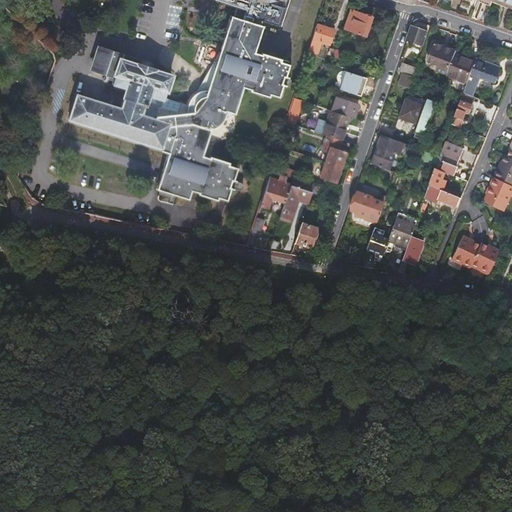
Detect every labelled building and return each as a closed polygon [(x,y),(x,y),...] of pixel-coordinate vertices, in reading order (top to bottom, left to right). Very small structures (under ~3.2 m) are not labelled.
[(187,104),(186,104),(164,97),(170,76),(153,70),(153,69),(137,64),(136,65),(121,60),(122,57),(100,51),(94,69),(115,75),(112,85),(126,89),(121,108),(76,95),(68,121),(161,149),(161,150),(168,152),(157,188),(188,199),(191,190),(199,192),(198,193),(217,199),(218,197),(227,199),(231,187),(225,186),(228,179),(233,180),(237,168),(228,165),(229,162),(210,157),(210,158),(202,155),(210,129),(209,129),(209,127),(211,128),(213,127),(215,127),(217,125),(219,124),(221,122),(223,119),(226,111),(227,110),(234,113),(237,104),(243,86),(250,89),(250,90),(268,96),(269,93),(278,96),(281,84),(273,81),(275,73),(284,76),(288,64),(279,61),(280,58),(262,52),(261,54),(254,51),(258,40),(261,29),(263,25),(251,21),(253,16),(279,24),(284,8),(286,8),(288,0),(213,0),(238,8),(235,17),(231,16),(220,52),(220,53),(223,53),(218,67),(215,66),(208,89),(205,89),(201,90),(198,91),(195,93),(192,96),(190,99),(188,102),(187,104)] [(511,0),(493,0),(493,1),(511,8),(511,0)] [(345,30),(366,37),(372,18),(371,17),(371,16),(365,14),(364,15),(351,11),(345,30)] [(312,39),(307,53),(317,56),(321,43),(329,45),(334,30),(316,25),(312,39)] [(427,33),(412,28),(407,42),(422,47),(427,33)] [(455,56),(456,52),(435,45),(429,63),(439,67),(438,72),(447,75),(451,65),(455,56)] [(187,100),(186,104),(187,104),(188,102),(190,99),(192,96),(195,93),(198,91),(201,90),(205,89),(208,89),(215,66),(218,67),(223,53),(220,53),(220,52),(219,51),(196,90),(194,91),(191,94),(189,97),(187,100)] [(447,75),(447,77),(467,84),(475,63),(455,56),(451,65),(447,75)] [(476,61),(475,63),(467,84),(464,94),(473,98),(480,79),(494,84),(500,69),(476,61)] [(409,90),(413,77),(416,69),(403,64),(400,73),(403,74),(398,86),(409,90)] [(366,79),(347,72),(341,90),(361,97),(366,79)] [(469,115),(475,99),(473,98),(464,94),(452,125),(461,129),(466,114),(469,115)] [(294,98),(290,111),(297,113),(301,101),(294,98)] [(337,98),(332,112),(350,118),(354,119),(358,109),(356,108),(349,106),(350,103),(337,98)] [(405,100),(399,119),(417,125),(424,107),(405,100)] [(290,111),(286,122),(294,125),(297,113),(290,111)] [(322,135),(326,136),(341,141),(350,118),(332,112),(330,111),(326,122),(322,135)] [(322,135),(326,122),(318,119),(313,132),(322,135)] [(284,130),(278,147),(283,149),(287,136),(290,137),(294,125),(286,122),(284,130)] [(327,154),(324,163),(341,169),(345,154),(338,151),(341,141),(326,136),(321,152),(327,154)] [(397,154),(401,143),(391,140),(381,136),(370,164),(388,171),(394,153),(397,154)] [(446,142),(440,157),(436,169),(446,174),(454,177),(458,168),(457,167),(455,167),(456,162),(458,163),(464,150),(446,142)] [(498,170),(494,179),(511,187),(511,160),(507,158),(505,157),(499,171),(498,170)] [(341,169),(324,163),(319,178),(336,183),(341,169)] [(281,167),(278,174),(293,179),(297,180),(299,173),(281,167)] [(436,169),(430,186),(439,190),(443,192),(445,186),(445,185),(445,184),(445,183),(444,182),(443,181),(446,174),(436,169)] [(22,186),(29,197),(39,176),(29,172),(22,186)] [(263,196),(261,203),(268,206),(271,198),(285,203),(291,185),(285,183),(286,179),(276,175),(275,180),(272,179),(268,191),(266,197),(263,196)] [(511,195),(511,187),(494,179),(490,187),(491,188),(484,203),(503,212),(510,197),(511,198),(511,195)] [(291,185),(285,203),(280,216),(290,220),(299,197),(309,200),(312,192),(291,185)] [(312,192),(309,200),(309,201),(322,206),(327,191),(314,186),(312,192)] [(430,186),(425,199),(437,204),(439,200),(457,208),(461,199),(443,192),(439,190),(430,186)] [(376,224),(384,204),(371,199),(371,197),(356,192),(349,210),(364,216),(364,218),(365,220),(376,224)] [(123,223),(167,232),(171,210),(151,206),(149,210),(147,220),(125,215),(123,223)] [(257,217),(252,231),(261,234),(265,220),(257,217)] [(415,227),(395,220),(387,241),(396,244),(397,242),(408,246),(410,239),(415,227)] [(316,231),(300,226),(294,245),(309,251),(316,231)] [(383,235),(374,231),(366,251),(374,254),(375,258),(374,261),(379,263),(382,256),(387,241),(381,239),(383,235)] [(405,252),(402,262),(412,266),(421,242),(410,239),(408,246),(405,252)] [(470,268),(479,249),(467,244),(468,242),(461,239),(451,262),(469,270),(470,268)] [(271,242),(268,252),(276,253),(279,245),(271,242)] [(396,244),(395,248),(405,252),(408,246),(397,242),(396,244)] [(493,265),(498,253),(492,250),(491,252),(480,246),(479,249),(470,268),(487,276),(493,265)] [(500,268),(493,265),(487,276),(485,281),(495,284),(500,268)]
